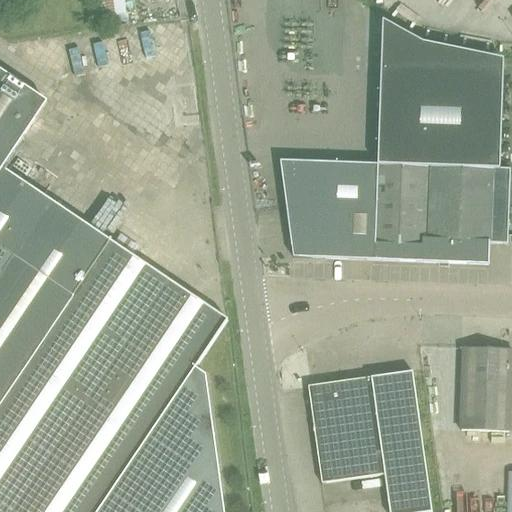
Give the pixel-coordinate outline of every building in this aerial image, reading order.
[(124,0),(92,0),(96,26),(128,23),(127,22),(125,0),(124,0)] [(374,165),(278,163),(291,258),(489,265),(490,242),(508,243),(511,172),(497,170),(501,59),(418,41),(380,20),(374,165)] [(224,511),(206,375),(195,367),(225,323),(2,171),(47,106),(0,74),(0,511),(224,511)] [(511,349),(469,348),(467,433),(511,434),(511,349)] [(432,511),(413,372),(372,377),(372,378),(309,387),(322,484),(385,475),(390,511),(432,511)]
